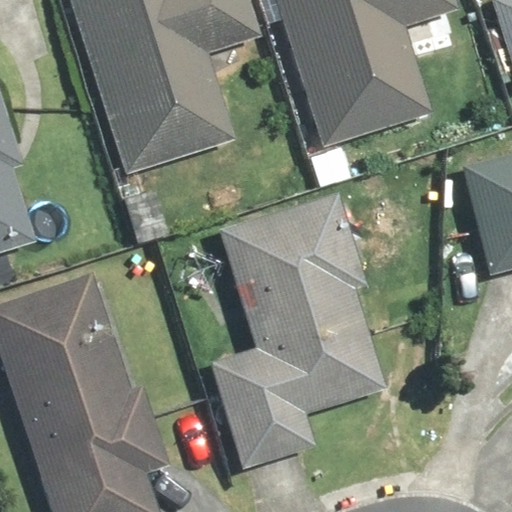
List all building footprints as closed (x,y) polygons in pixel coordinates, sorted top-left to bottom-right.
[(56,0),(107,180),(215,150),(192,69),(247,54),(232,0),(56,0)] [(441,0),(255,0),(298,151),(418,118),(394,33),(446,18),(441,0)] [(511,0),(489,0),(463,7),(491,105),(511,98),(511,0)] [(511,143),(442,162),(475,284),(511,273),(511,143)] [(0,181),(0,245),(17,241),(0,181)] [(191,359),(227,475),(309,449),(299,416),(395,386),(335,196),(205,237),(239,344),(191,359)] [(98,278),(0,309),(0,424),(28,511),(152,511),(138,469),(158,462),(98,278)]
